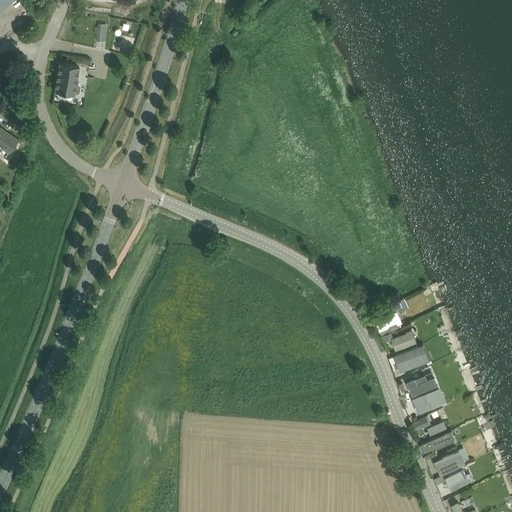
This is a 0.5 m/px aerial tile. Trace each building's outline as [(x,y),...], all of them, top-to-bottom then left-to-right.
[(107,24),(98,23),(98,27),(94,27),(94,33),(106,34),(107,24)] [(79,66),(59,63),(54,91),(74,94),(74,93),(77,93),(79,92),(80,86),(78,84),(76,83),(79,66)] [(0,150),(2,147),(9,152),(18,139),(0,127),(0,150)] [(385,306),(387,312),(401,305),(398,300),(385,306)] [(385,306),(370,314),(373,321),(375,320),(388,314),(387,312),(385,306)] [(388,314),(375,320),(382,334),(401,325),(400,323),(402,322),(397,310),(389,315),(388,314)] [(407,331),(391,338),(391,339),(395,349),(417,341),(411,328),(406,330),(407,331)] [(382,335),(385,341),(391,339),(391,338),(390,337),(393,335),(391,331),(382,335)] [(423,343),(394,355),(400,371),(430,359),(423,343)] [(415,377),(406,381),(413,395),(438,383),(435,375),(427,379),(418,383),(415,377)] [(437,389),(415,398),(420,410),(442,400),(437,389)] [(429,413),(412,422),(416,431),(417,430),(420,434),(428,430),(431,435),(447,426),(444,419),(437,422),(436,420),(433,421),(429,413)] [(451,429),(420,444),(423,452),(432,448),(433,449),(456,438),(451,429)] [(443,458),(435,462),(440,474),(466,462),(465,460),(469,458),(463,447),(460,449),(459,448),(442,456),(443,458)] [(436,451),(424,456),(426,459),(437,454),(436,451)] [(463,467),(445,476),(451,489),(469,480),(463,467)] [(442,474),(434,478),(436,483),(444,479),(442,474)] [(463,511),(459,501),(451,504),(454,511),(477,511),(475,507),(464,511),(463,511)]
